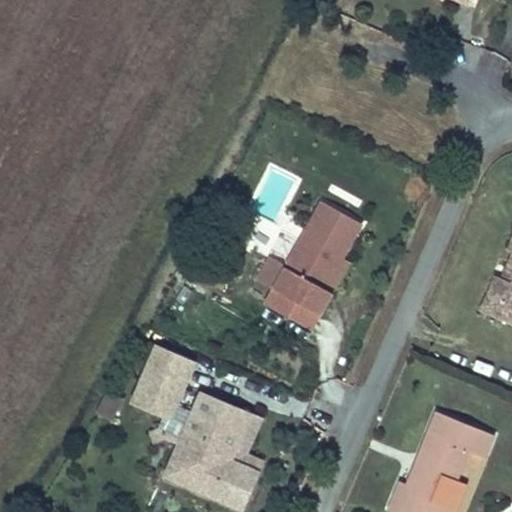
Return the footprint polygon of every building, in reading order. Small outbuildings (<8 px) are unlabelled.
[(320,287),(337,257),(341,259),(342,258),(361,223),(322,201),(286,267),(282,273),(265,264),(257,280),(273,289),(319,315),(331,293),(320,287)] [(227,261),(206,248),(202,255),(223,268),(227,261)] [(213,285),(223,268),(202,255),(188,278),(207,290),(210,283),(213,285)] [(511,324),(511,255),(508,264),(511,266),(511,282),(502,278),(496,275),(488,294),(496,297),(488,314),(511,324)] [(286,267),(270,257),(265,264),(282,273),(286,267)] [(331,293),(349,262),(342,258),(341,259),(337,257),(320,287),(331,293)] [(511,282),(511,266),(508,264),(502,278),(511,282)] [(221,290),(232,273),(223,268),(213,285),(221,290)] [(319,315),(273,289),(265,304),(311,329),(319,315)] [(488,314),(496,297),(488,294),(481,311),(488,314)] [(169,417),(193,362),(156,347),(132,402),(168,417),(169,417)] [(230,459),(250,414),(201,393),(188,425),(179,445),(166,475),(242,507),(258,472),(230,459)] [(112,416),(120,401),(109,395),(102,411),(112,416)] [(456,480),(468,450),(484,457),(494,435),(437,411),(419,454),(425,456),(421,465),(416,463),(407,484),(400,481),(388,511),(390,511),(442,511),(445,506),(442,498),(434,494),(442,475),(456,480)] [(246,453),(261,418),(250,414),(230,459),(258,472),(263,460),(246,453)] [(179,445),(188,425),(169,417),(168,417),(163,428),(151,433),(155,444),(166,439),(179,445)] [(421,465),(425,456),(419,454),(416,463),(421,465)]
